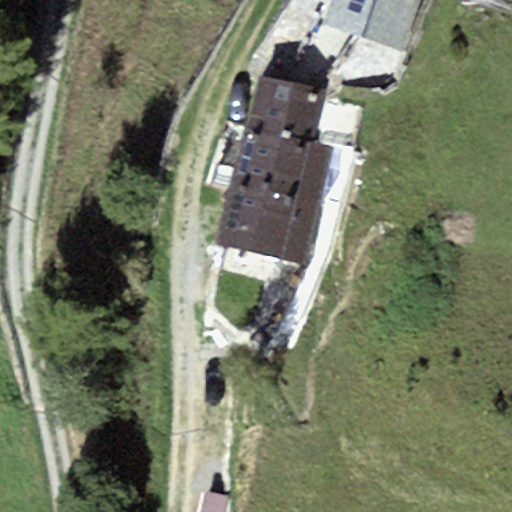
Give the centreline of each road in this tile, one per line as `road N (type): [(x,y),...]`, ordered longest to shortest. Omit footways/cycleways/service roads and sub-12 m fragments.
road 1 (track): [(181,511),(189,343),(182,211),(212,93),(264,0)]
road 2 (track): [(68,511),(33,342),(25,231),(61,0)]
